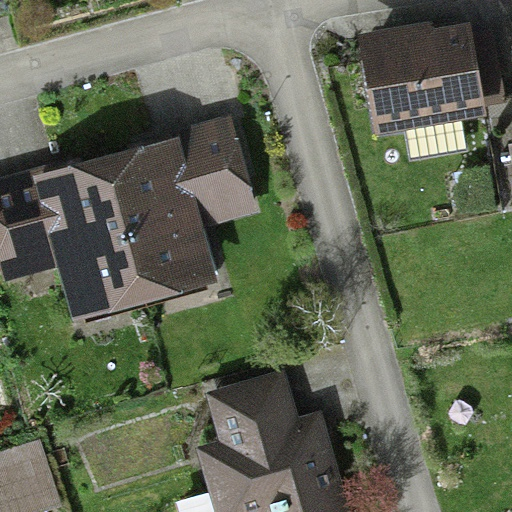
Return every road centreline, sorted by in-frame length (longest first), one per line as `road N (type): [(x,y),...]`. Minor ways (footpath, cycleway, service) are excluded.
road 1 (residential): [(412,511),(271,6)]
road 2 (residential): [(271,6),(0,80)]
